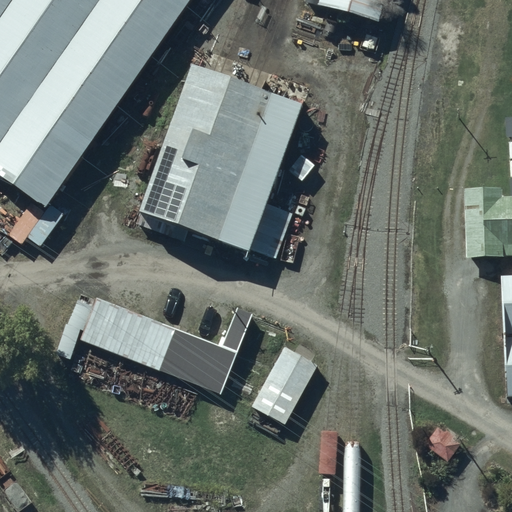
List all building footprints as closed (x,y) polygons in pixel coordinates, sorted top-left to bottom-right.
[(0,0),(0,177),(50,213),(197,0),(0,0)] [(321,0),(320,8),(382,24),(388,0),(321,0)] [(216,75),(196,68),(143,215),(246,252),(301,106),(251,89),(216,75)] [(500,188),(463,190),(466,262),(511,260),(511,196),(500,197),(500,188)] [(511,280),(499,281),(504,402),(511,401),(511,280)] [(95,307),(79,301),(55,361),(69,366),(80,337),(83,338),(95,307)] [(176,331),(99,301),(82,345),(159,375),(176,331)] [(319,367),(286,348),(250,410),(282,429),(319,367)] [(444,433),(437,428),(424,447),(448,463),(462,443),(456,439),(459,435),(448,427),(444,433)]
